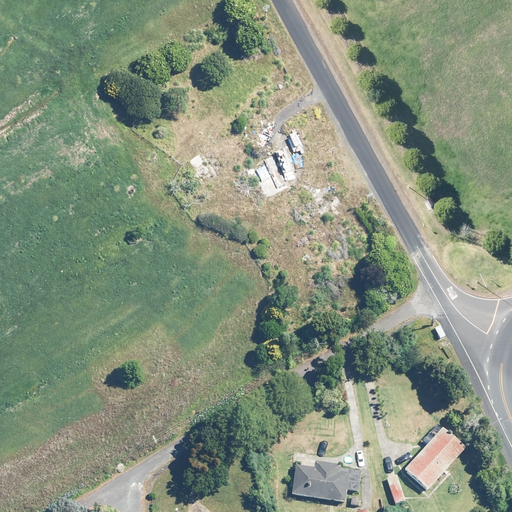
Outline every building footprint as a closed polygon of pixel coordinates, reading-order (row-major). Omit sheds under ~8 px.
[(141,119),(133,129),(144,138),(152,128),(141,119)] [(224,180),(204,149),(186,161),(207,191),(224,180)] [(243,184),(254,178),(267,202),(294,188),(275,151),(237,171),(243,184)] [(293,206),(296,204),(314,237),(293,249),(302,265),(322,254),(332,273),(374,250),(346,198),(334,204),(329,195),(314,203),(307,191),(299,196),(297,193),(289,197),(293,206)] [(443,431),(405,472),(430,494),(467,453),(443,431)] [(321,464),(320,473),(294,470),(290,501),(346,508),(348,492),(361,493),(364,469),(321,464)] [(401,480),(389,483),(395,506),(407,503),(401,480)] [(485,485),(475,492),(483,505),(493,498),(485,485)]
